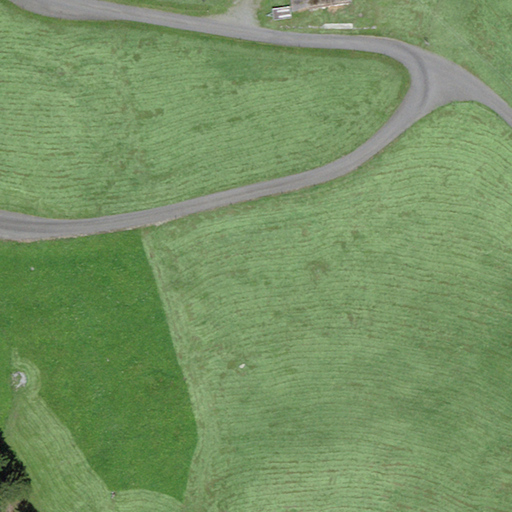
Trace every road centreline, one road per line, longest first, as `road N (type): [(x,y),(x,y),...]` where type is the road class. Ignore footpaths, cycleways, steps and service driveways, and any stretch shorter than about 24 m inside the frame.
road 1 (unclassified): [(0,222),(109,223),(305,180),(347,165),(385,137),(448,68)]
road 2 (unclassified): [(448,68),(376,44),(54,0)]
